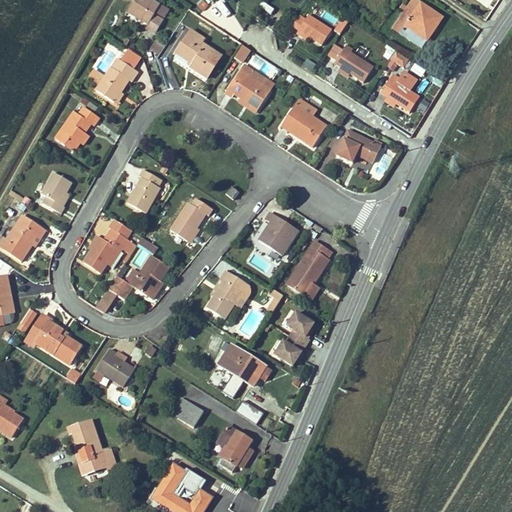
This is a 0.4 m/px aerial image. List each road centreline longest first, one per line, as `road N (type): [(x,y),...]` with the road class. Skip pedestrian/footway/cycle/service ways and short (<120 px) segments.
road 1 (residential): [(278,167),(189,286),(159,313),(131,327),(99,323),(73,308),(58,279),(67,250),(156,107),(176,98)]
road 2 (secondary): [(385,234),(264,511)]
road 3 (secondary): [(511,12),(456,95),(385,234)]
road 4 (residential): [(278,167),(385,234)]
road 5 (residential): [(176,98),(278,167)]
